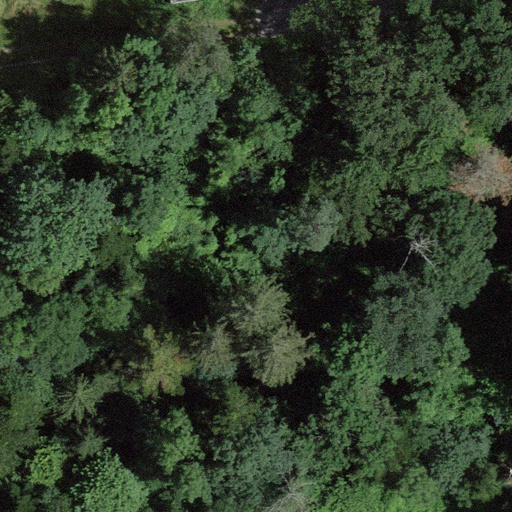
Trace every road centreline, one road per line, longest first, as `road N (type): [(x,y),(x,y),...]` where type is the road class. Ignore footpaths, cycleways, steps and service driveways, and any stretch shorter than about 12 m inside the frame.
road 1 (track): [(511,448),(120,426),(0,440)]
road 2 (track): [(482,0),(0,75)]
